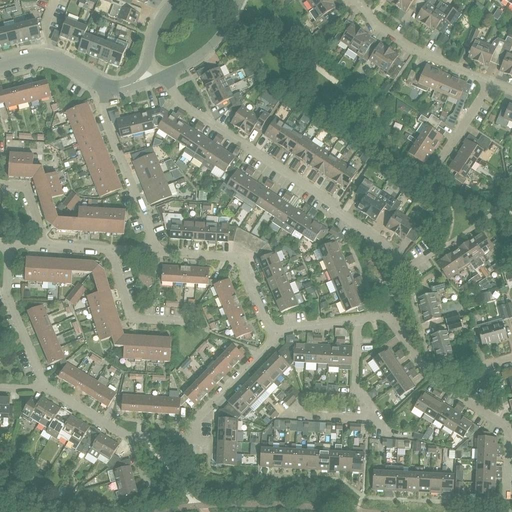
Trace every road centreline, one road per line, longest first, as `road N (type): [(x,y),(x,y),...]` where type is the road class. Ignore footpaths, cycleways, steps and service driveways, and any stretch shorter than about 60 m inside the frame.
road 1 (residential): [(403,271),(385,243),(193,110),(165,74)]
road 2 (residential): [(150,249),(240,261),(274,337)]
road 3 (residential): [(150,249),(101,107),(104,87)]
road 4 (residential): [(495,82),(411,48),(357,0)]
road 5 (residential): [(46,389),(6,297),(8,242)]
road 6 (residential): [(358,399),(304,397),(296,414),(367,418)]
road 7 (residential): [(193,440),(194,422),(274,337)]
road 8 (residential): [(187,323),(130,319),(113,248)]
